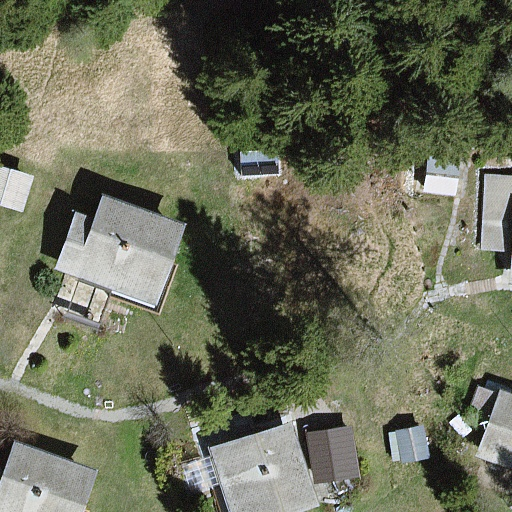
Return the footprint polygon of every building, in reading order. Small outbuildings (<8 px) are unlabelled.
[(511,177),(482,176),(476,251),(505,253),(503,286),(511,287),(511,177)] [(182,230),(99,199),(91,221),(72,214),(51,271),(152,309),(182,230)] [(511,399),(496,394),(473,458),(511,471),(511,399)] [(290,423),(202,450),(221,511),(308,511),(316,510),(290,423)] [(348,424),(311,429),(317,475),(354,470),(348,424)] [(78,511),(92,476),(10,447),(0,475),(0,511),(78,511)]
